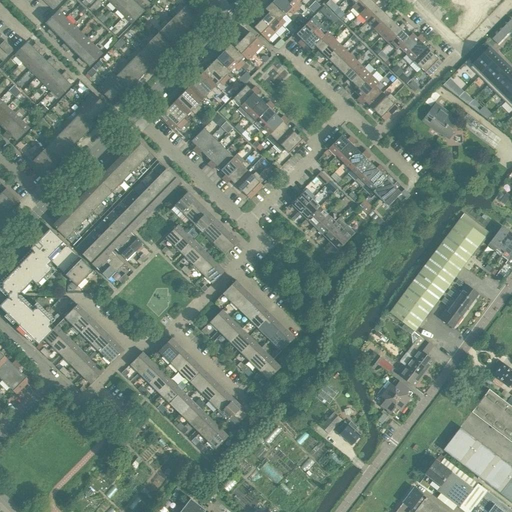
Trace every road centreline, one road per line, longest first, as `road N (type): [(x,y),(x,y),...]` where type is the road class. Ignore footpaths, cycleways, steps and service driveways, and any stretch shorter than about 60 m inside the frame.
road 1 (unclassified): [(340,511),(511,283)]
road 2 (residential): [(247,222),(134,111)]
road 3 (residential): [(247,222),(347,112)]
road 4 (tertiary): [(134,111),(227,19)]
road 5 (tertiary): [(46,202),(134,111)]
road 6 (residential): [(377,139),(461,50)]
